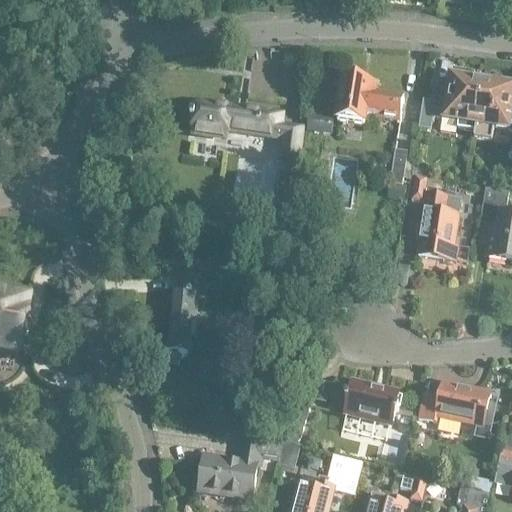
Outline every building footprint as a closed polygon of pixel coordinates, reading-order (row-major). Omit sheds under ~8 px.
[(424,103),(419,131),(431,133),(433,121),(444,122),(445,122),(458,124),(457,131),(475,133),(483,85),(451,80),(449,91),(443,90),(440,106),(424,103)] [(343,82),(337,124),(363,128),(365,118),(400,123),(404,100),(374,95),(375,87),(343,82)] [(511,89),(483,85),(475,133),(493,136),(494,130),(508,132),(510,120),(511,120),(511,89)] [(226,140),(227,132),(283,141),(281,163),(299,165),(303,131),(282,127),(283,114),(213,103),(212,106),(196,104),(191,134),(226,140)] [(306,134),(332,137),(334,118),(309,114),(306,134)] [(394,152),(389,186),(402,188),(403,185),(409,186),(410,180),(413,163),(406,162),(407,154),(394,152)] [(274,216),(288,217),(294,176),(278,174),(274,216)] [(410,180),(409,186),(407,201),(412,202),(411,203),(424,205),(426,190),(438,192),(440,183),(422,180),(422,182),(410,180)] [(485,191),(481,221),(499,224),(496,241),(492,241),(489,261),(511,265),(511,220),(505,219),(509,195),(485,191)] [(427,198),(426,210),(417,259),(457,266),(459,250),(452,250),(457,219),(443,217),(446,201),(427,198)] [(175,295),(169,355),(171,356),(170,366),(180,367),(182,359),(183,359),(183,357),(187,357),(189,339),(196,341),(200,324),(201,323),(201,322),(198,322),(200,300),(207,300),(210,267),(184,264),(181,296),(175,295)] [(0,349),(19,354),(28,310),(24,310),(26,300),(0,294),(0,349)] [(347,404),(344,417),(392,429),(395,415),(397,416),(398,412),(396,411),(399,397),(385,394),(385,392),(383,392),(383,394),(374,392),(374,390),(372,390),(372,391),(351,386),(348,400),(346,399),(345,403),(347,404)] [(483,429),(486,415),(494,417),(498,401),(490,399),(490,398),(469,393),(469,397),(441,391),(440,399),(424,396),(419,422),(437,426),(439,420),(483,429)] [(297,406),(285,444),(298,449),(306,424),(311,410),(297,406)] [(245,431),(243,443),(240,465),(202,460),(197,493),(252,501),(256,474),(261,474),(262,464),(279,466),(285,437),(245,431)] [(511,452),(502,450),(495,488),(499,489),(511,491),(511,452)] [(302,478),(300,488),(293,511),(328,511),(333,492),(355,498),(364,466),(335,459),(329,482),(319,479),(318,482),(302,478)] [(403,476),(399,492),(411,495),(409,503),(421,506),(427,482),(414,479),(403,476)] [(463,508),(461,511),(486,511),(490,498),(468,493),(464,509),(463,508)] [(403,511),(405,506),(389,502),(388,508),(372,503),(369,511),(403,511)]
